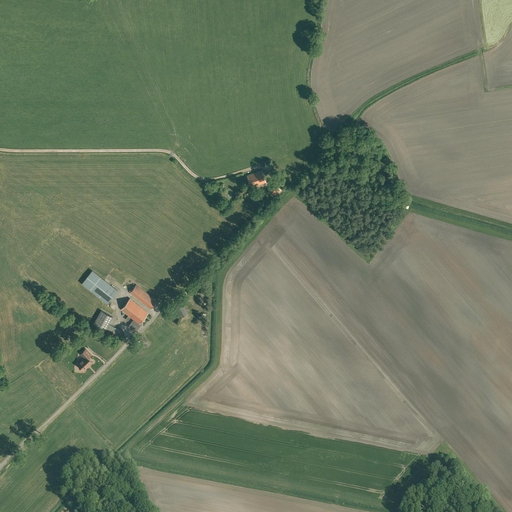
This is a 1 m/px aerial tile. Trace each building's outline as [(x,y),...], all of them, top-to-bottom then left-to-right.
[(251,187),(266,182),(262,170),(247,175),(251,187)] [(276,183),(269,190),(274,196),(282,189),(276,183)] [(105,280),(92,270),(82,283),(101,298),(107,303),(118,290),(105,280)] [(157,301),(136,284),(130,292),(151,309),(157,301)] [(131,317),(133,319),(139,324),(140,322),(148,313),(130,298),(121,309),(128,315),(125,319),(128,320),(131,317)] [(181,302),(176,306),(182,315),(187,312),(181,302)] [(114,316),(102,310),(94,325),(105,332),(114,337),(119,329),(109,324),(114,316)] [(142,323),(140,322),(139,324),(133,319),(129,325),(136,331),(142,323)] [(142,336),(138,340),(146,349),(150,345),(142,336)] [(77,364),(83,370),(87,367),(87,366),(89,364),(89,365),(93,362),(88,357),(91,355),(85,349),(80,354),(84,357),(77,364)]
